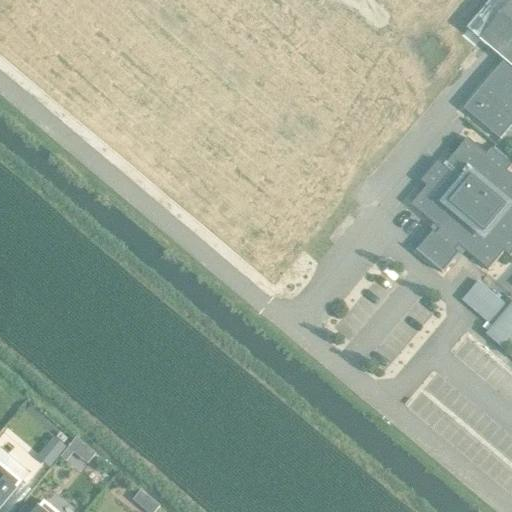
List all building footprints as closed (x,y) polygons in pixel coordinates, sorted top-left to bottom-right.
[(511,0),(0,0),(0,58),(272,288),(474,49),(480,42),(511,2),(511,0)] [(511,2),(480,42),(504,62),(464,110),(501,141),(511,127),(511,177),(506,173),(511,167),(491,150),(486,156),(467,140),(443,168),(437,163),(420,183),(426,188),(411,207),(440,231),(436,236),(433,233),(417,252),(416,253),(442,275),(443,274),(442,274),(458,255),(455,252),(459,248),(488,272),(504,253),(510,258),(511,255),(511,2)] [(511,330),(498,347),(511,358),(511,330)] [(54,439),(39,456),(51,466),(66,448),(54,439)] [(0,464),(0,508),(21,483),(0,464)] [(55,511),(44,502),(36,511),(55,511)]
